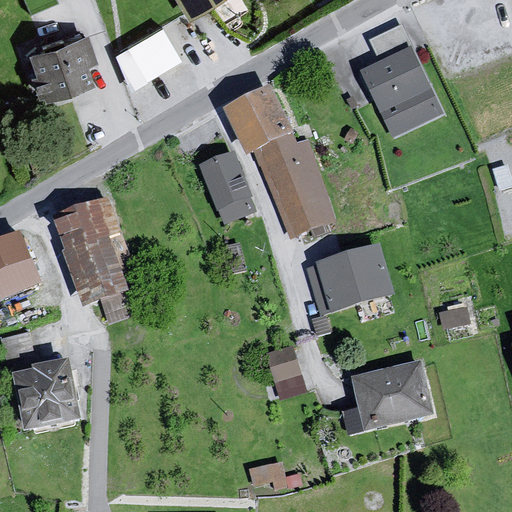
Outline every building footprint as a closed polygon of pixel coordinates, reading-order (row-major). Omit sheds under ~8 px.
[(168,0),(181,21),(218,0),(168,0)] [(163,30),(116,56),(133,87),(180,61),(163,30)] [(82,37),(20,55),(37,97),(83,86),(75,68),(91,64),(82,37)] [(407,52),(354,76),(391,143),(441,120),(407,52)] [(272,91),(229,111),(250,154),(258,150),(292,237),(334,222),(306,144),(296,146),(272,91)] [(235,156),(201,170),(225,227),(259,213),(235,156)] [(511,178),(508,166),(493,170),(500,192),(511,188),(511,178)] [(110,201),(58,219),(88,306),(129,291),(117,258),(129,254),(110,201)] [(21,234),(0,242),(0,301),(42,283),(21,234)] [(395,298),(378,245),(310,267),(327,319),(395,298)] [(281,396),(308,389),(296,343),(269,349),(281,396)] [(72,364),(17,375),(29,433),(84,421),(72,364)] [(422,365),(356,380),(367,431),(434,416),(422,365)] [(288,460),(252,464),(255,491),(290,488),(288,460)]
